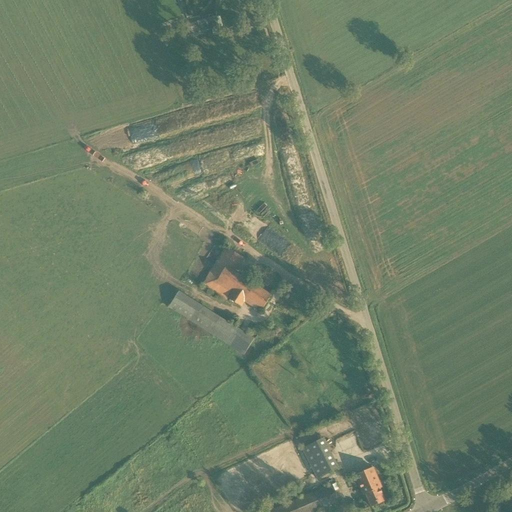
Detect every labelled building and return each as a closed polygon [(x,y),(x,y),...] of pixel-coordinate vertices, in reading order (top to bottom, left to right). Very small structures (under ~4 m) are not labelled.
[(184,0),(179,0),(182,9),(184,8),(187,19),(190,19),(184,0)] [(188,25),(190,34),(220,26),(217,17),(188,25)] [(244,258),(227,247),(203,285),(227,300),(228,298),(243,308),(246,303),(261,312),(272,295),(235,272),(244,258)] [(254,339),(179,292),(169,308),(230,346),(244,355),(254,339)] [(323,437),(301,447),(315,477),(337,467),(323,437)] [(373,467),(356,475),(365,495),(366,494),(372,507),(386,501),(380,488),(382,488),(373,467)] [(332,484),(265,511),(314,511),(339,501),(332,484)]
